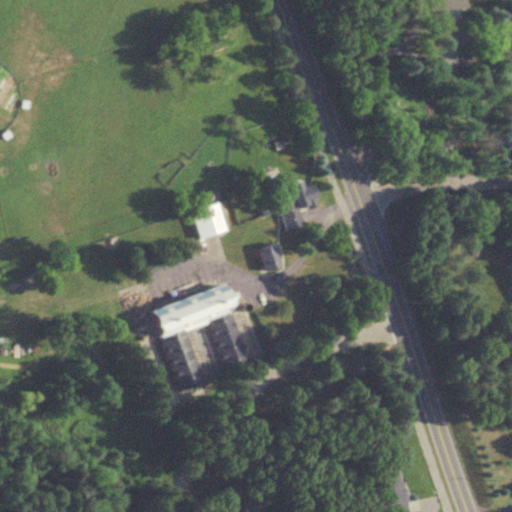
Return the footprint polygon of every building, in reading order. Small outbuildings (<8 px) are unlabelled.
[(283,230),(302,224),(297,209),(315,203),(309,183),(300,186),(298,180),(254,194),(261,215),(276,209),(283,230)] [(197,237),(224,228),(215,201),(188,209),(197,237)] [(279,266),(272,242),(255,247),(262,271),(279,266)] [(144,307),(161,368),(167,366),(171,381),(198,373),(184,326),(202,321),(214,365),(243,356),(222,284),(144,307)] [(406,511),(397,464),(372,468),(375,482),(366,484),(368,497),(382,495),(384,511),(406,511)] [(268,511),(269,510),(247,493),(232,511),(268,511)]
